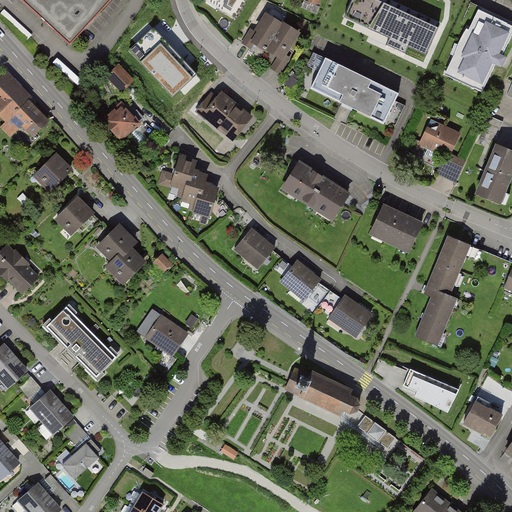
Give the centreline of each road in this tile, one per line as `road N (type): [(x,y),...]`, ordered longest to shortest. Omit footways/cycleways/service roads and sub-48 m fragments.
road 1 (secondary): [(240,292),(199,259),(0,38)]
road 2 (secondary): [(511,499),(430,428),(240,292)]
road 3 (residential): [(283,105),(359,159),(511,230)]
road 4 (residential): [(129,449),(156,435),(191,386),(195,358),(240,292)]
road 5 (residential): [(129,449),(0,310)]
road 6 (residential): [(224,180),(272,231),(359,291)]
road 7 (residential): [(181,0),(199,33),(283,105)]
